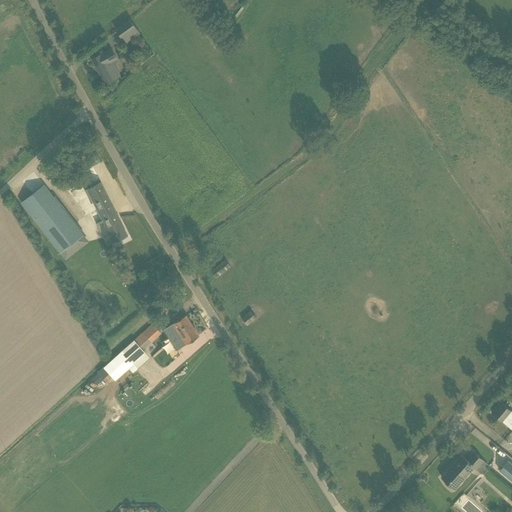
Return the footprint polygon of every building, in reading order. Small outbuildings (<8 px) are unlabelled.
[(129,23),(118,31),(122,38),(134,29),(129,23)] [(100,54),(91,59),(105,84),(120,76),(112,61),(116,59),(111,49),(100,54)] [(100,182),(87,189),(86,189),(113,243),(128,236),(100,182)] [(43,184),(20,202),(60,253),(83,236),(43,184)] [(241,317),(247,324),(256,317),(250,310),(241,317)] [(198,336),(185,315),(170,325),(176,335),(178,333),(185,344),(198,336)] [(153,324),(134,340),(142,349),(161,333),(153,324)] [(97,385),(103,379),(107,382),(112,377),(104,368),(98,373),(91,379),(97,385)] [(511,411),(500,401),(491,412),(511,429),(511,411)] [(480,475),(488,466),(473,452),(466,460),(461,455),(441,477),(455,490),(474,469),(480,475)] [(498,471),(511,481),(511,464),(507,460),(498,471)]
